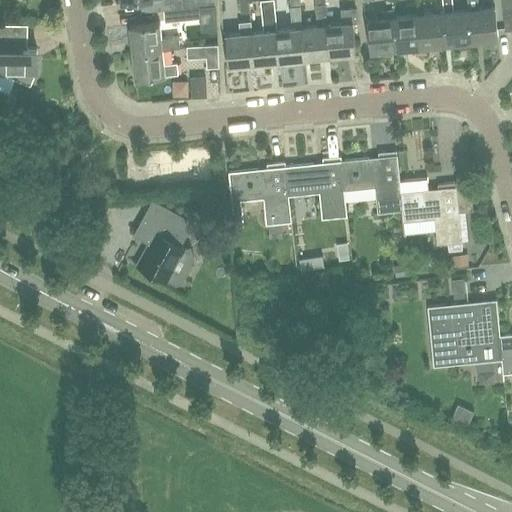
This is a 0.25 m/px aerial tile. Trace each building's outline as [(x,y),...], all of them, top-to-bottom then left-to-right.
[(164,12),(212,8),(212,6),(215,5),(214,0),(182,0),(183,8),(164,10),(164,12)] [(239,0),(240,13),(250,12),(248,0),(239,0)] [(281,64),(278,32),(274,0),(260,0),(264,34),(251,35),(255,66),(281,64)] [(278,32),(281,64),(305,61),(302,29),(300,6),(299,0),(290,0),(291,6),(290,6),(292,31),(278,32)] [(302,29),(305,61),(330,58),(328,27),(325,4),(324,0),(315,0),(316,4),(315,4),(317,28),(302,29)] [(423,48),(449,45),(443,0),(442,0),(444,14),(419,16),(423,48)] [(473,43),(470,11),(453,13),(451,0),(443,0),(449,45),(473,43)] [(511,0),(502,0),(503,9),(511,8),(511,0)] [(328,27),(330,58),(356,55),(353,23),(358,22),(356,7),(341,8),(343,25),(328,27)] [(212,8),(164,12),(165,22),(200,19),(200,18),(213,17),(212,8)] [(470,11),(473,43),(499,40),(495,8),(470,11)] [(398,51),(395,19),(394,19),(394,11),(382,12),(383,20),(368,22),(372,54),(398,51)] [(398,51),(423,48),(419,16),(395,19),(398,51)] [(37,73),(37,48),(23,48),(23,40),(10,40),(10,24),(0,23),(0,72),(31,85),(36,73),(37,73)] [(133,53),(162,50),(179,48),(178,37),(161,39),(159,24),(130,27),(133,53)] [(229,69),(255,66),(251,35),(226,38),(229,69)] [(218,67),(217,45),(186,46),(187,58),(206,57),(207,68),(218,67)] [(162,50),(133,53),(136,80),(165,77),(165,76),(178,75),(177,63),(164,64),(162,50)] [(210,93),(211,74),(197,74),(197,93),(210,93)] [(403,210),(400,182),(397,152),(379,154),(380,157),(341,161),(344,191),(376,188),(378,213),(403,210)] [(344,191),(341,161),(341,157),(323,159),(323,163),(285,167),(288,197),(319,193),(322,218),(347,216),(344,191)] [(241,201),(264,199),(266,224),(291,222),(288,197),(285,167),(285,163),(267,165),(267,168),(228,172),(234,227),(243,226),(241,201)] [(400,182),(403,210),(404,223),(435,220),(437,243),(448,242),(449,251),(463,249),(457,183),(437,185),(437,188),(428,189),(427,179),(400,182)] [(153,201),(135,234),(151,243),(138,266),(168,282),(169,281),(177,265),(185,269),(188,268),(191,262),(196,261),(192,248),(186,249),(178,246),(192,222),(153,201)] [(339,260),(349,258),(347,243),(338,245),(339,260)] [(473,253),(454,254),(455,265),(474,265),(473,253)] [(421,271),(428,271),(427,270),(426,259),(408,261),(409,272),(421,271)] [(454,298),(465,297),(463,278),(452,279),(454,298)] [(432,340),(444,339),(446,364),(501,358),(499,335),(496,300),(428,307),(432,340)] [(511,333),(499,335),(501,358),(503,371),(511,370),(511,333)]
